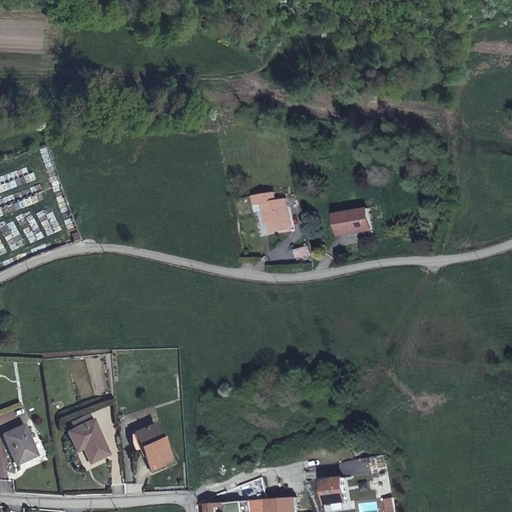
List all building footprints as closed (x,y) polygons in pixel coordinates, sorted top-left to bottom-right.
[(275,192),(253,196),(255,204),(261,203),(263,212),(268,211),(269,219),(268,219),(269,223),(270,233),(293,229),(287,199),(277,200),(275,192)] [(372,229),(369,209),(337,214),(340,235),(372,229)] [(79,240),(77,232),(71,235),(73,242),(79,240)] [(308,246),(295,251),(299,264),(313,260),(308,246)] [(92,421),(88,414),(78,419),(70,423),(74,430),(92,421)] [(108,455),(92,421),(74,430),(67,433),(73,446),(79,443),(83,450),(90,464),(108,455)] [(154,425),(132,435),(139,450),(149,472),(171,462),(154,425)] [(23,426),(2,436),(16,465),(36,455),(23,426)] [(139,450),(132,435),(129,437),(130,445),(133,452),(139,450)] [(79,443),(73,446),(76,453),(83,450),(79,443)] [(348,502),(345,478),(325,480),(326,490),(328,504),(348,502)] [(326,490),(325,480),(307,482),(308,495),(326,490)] [(307,482),(293,484),(296,498),(266,500),(266,511),(297,511),(296,497),(308,495),(307,482)] [(216,497),(214,498),(214,504),(204,505),(204,511),(248,511),(248,502),(230,503),(221,503),(221,497),(216,497)] [(396,511),(394,497),(384,498),(386,511),(396,511)] [(266,511),(266,500),(254,501),(254,511),(266,511)]
